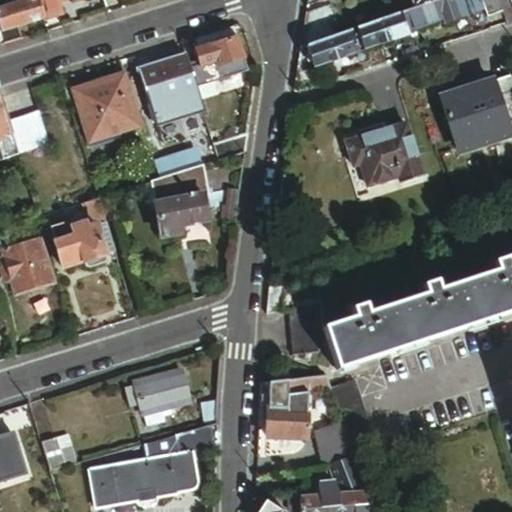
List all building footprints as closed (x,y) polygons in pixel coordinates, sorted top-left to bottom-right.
[(43,24),(36,0),(3,0),(0,1),(0,50),(22,44),(18,32),(43,24)] [(93,0),(36,0),(43,24),(62,18),(58,6),(76,0),(82,0),(83,3),(93,0)] [(436,2),(434,0),(408,0),(413,10),(415,9),(436,2)] [(457,20),(449,0),(441,0),(436,2),(415,9),(422,27),(437,22),(439,26),(457,20)] [(482,11),(477,0),(449,0),(457,20),(482,11)] [(497,0),(477,0),(482,11),(485,19),(503,13),(497,0)] [(300,49),(305,47),(335,37),(331,23),(335,22),(329,6),(305,15),(300,49)] [(422,27),(415,9),(413,10),(400,14),(406,32),(415,29),(422,27)] [(406,32),(400,14),(355,30),(355,31),(362,51),(377,46),(407,35),(406,32)] [(404,51),(407,57),(423,52),(415,29),(406,32),(407,35),(412,48),(404,51)] [(362,51),(355,31),(350,33),(357,53),(362,51)] [(335,37),(305,47),(313,68),(357,53),(350,33),(349,32),(335,37)] [(199,70),(190,73),(197,93),(248,78),(238,43),(236,43),(233,34),(197,45),(200,54),(195,56),(199,70)] [(366,61),(369,70),(384,65),(377,46),(362,51),(366,61)] [(313,68),(305,47),(300,49),(297,74),(313,68)] [(138,75),(149,112),(175,105),(179,119),(201,113),(186,61),(138,75)] [(359,63),(361,72),(369,70),(366,61),(359,63)] [(297,74),(294,92),(300,92),(319,86),(313,68),(297,74)] [(494,137),(496,144),(511,139),(501,109),(511,104),(511,88),(508,77),(479,86),(481,93),(463,100),(460,93),(439,100),(456,150),(459,149),(494,137)] [(75,96),(88,137),(116,128),(119,137),(140,131),(124,81),(75,96)] [(481,93),(479,86),(460,93),(463,100),(481,93)] [(8,126),(1,103),(0,102),(0,155),(3,164),(18,159),(8,126)] [(175,105),(149,112),(149,113),(154,127),(179,119),(175,105)] [(39,117),(8,126),(18,159),(49,150),(39,117)] [(370,137),(384,132),(381,125),(367,129),(370,137)] [(404,126),(384,132),(370,137),(344,146),(351,169),(359,167),(366,189),(398,179),(400,186),(421,179),(404,126)] [(116,128),(88,137),(90,146),(119,137),(116,128)] [(461,156),(496,144),(494,137),(459,149),(461,156)] [(245,157),(248,138),(213,149),(218,165),(245,157)] [(423,184),(421,179),(400,186),(398,179),(366,189),(359,167),(351,169),(346,171),(357,206),(423,184)] [(210,197),(205,169),(160,184),(152,186),(161,240),(180,237),(179,229),(208,224),(206,215),(204,200),(210,199),(210,197)] [(155,206),(152,186),(144,189),(147,208),(155,206)] [(239,209),(241,192),(210,197),(210,199),(204,200),(206,215),(239,209)] [(99,204),(99,203),(87,207),(94,228),(89,230),(87,222),(85,221),(84,218),(72,221),(74,226),(52,232),(64,270),(86,264),(88,270),(91,271),(104,267),(107,262),(105,258),(115,256),(99,204)] [(69,211),(72,221),(84,218),(81,207),(69,211)] [(74,226),(72,221),(69,211),(69,210),(47,217),(52,232),(74,226)] [(214,224),(216,239),(234,236),(235,221),(214,224)] [(10,285),(14,297),(51,286),(38,243),(1,254),(4,263),(0,264),(0,270),(5,287),(10,285)] [(500,261),(489,264),(492,273),(432,294),(429,285),(419,288),(421,297),(363,317),(360,309),(348,313),(350,317),(351,321),(320,332),(334,373),(511,312),(511,266),(503,270),(500,261)] [(282,313),(281,286),(268,290),(265,316),(265,317),(282,313)] [(312,309),(287,312),(289,358),(316,355),(312,309)] [(131,411),(141,408),(144,419),(146,419),(171,412),(191,406),(182,374),(135,387),(136,390),(126,393),(131,411)] [(296,393),(328,389),(324,379),(288,384),(287,384),(288,394),(296,393)] [(352,382),(328,391),(341,428),(343,435),(367,425),(352,382)] [(287,384),(262,387),(263,395),(288,396),(288,394),(287,384)] [(296,411),(296,393),(288,394),(288,396),(288,411),(296,411)] [(288,411),(288,396),(263,395),(265,440),(308,437),(307,415),(296,415),(296,411),(288,411)] [(207,431),(216,428),(218,403),(204,407),(207,431)] [(171,412),(146,419),(149,431),(167,426),(165,420),(173,418),(171,412)] [(367,425),(343,435),(348,449),(374,440),(369,424),(367,425)] [(218,452),(218,427),(216,428),(207,431),(180,439),(182,458),(193,456),(218,452)] [(327,471),(349,460),(352,459),(348,449),(343,435),(341,428),(316,440),(326,471),(327,471)] [(0,488),(26,480),(13,439),(0,443),(0,488)] [(182,458),(180,439),(150,448),(155,463),(182,458)] [(57,444),(43,448),(44,451),(52,478),(77,471),(72,455),(62,458),(58,447),(57,444)] [(62,458),(72,455),(69,444),(58,447),(62,458)] [(197,486),(193,456),(182,458),(155,463),(90,475),(95,511),(101,511),(139,506),(137,499),(154,496),(156,503),(177,499),(177,497),(189,495),(194,491),(197,486)] [(336,499),(363,497),(349,460),(327,471),(326,471),(332,488),(336,499)] [(367,511),(363,497),(336,499),(332,488),(316,489),(317,501),(298,502),(299,511),(367,511)]
